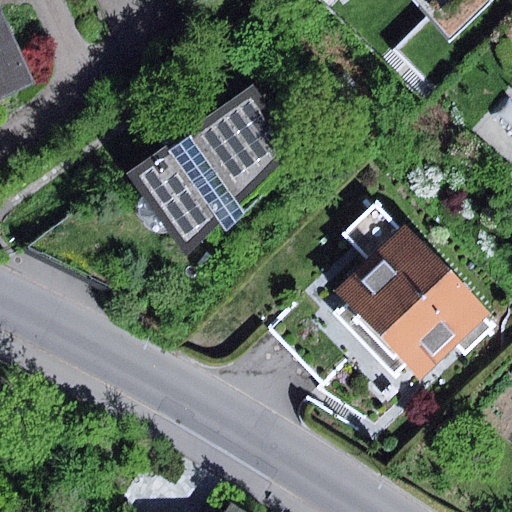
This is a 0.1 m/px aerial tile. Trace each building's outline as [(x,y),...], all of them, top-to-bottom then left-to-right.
[(174,0),(191,24),(223,0),(174,0)] [(415,0),(451,39),(493,0),(415,0)] [(0,99),(36,83),(0,4),(0,99)] [(178,227),(188,242),(215,217),(227,234),(268,193),(262,187),(299,148),(253,87),(135,170),(178,227)] [(344,234),(369,261),(401,231),(377,204),(344,234)] [(335,294),(421,383),(493,315),(406,225),(401,231),(369,261),(335,294)]
